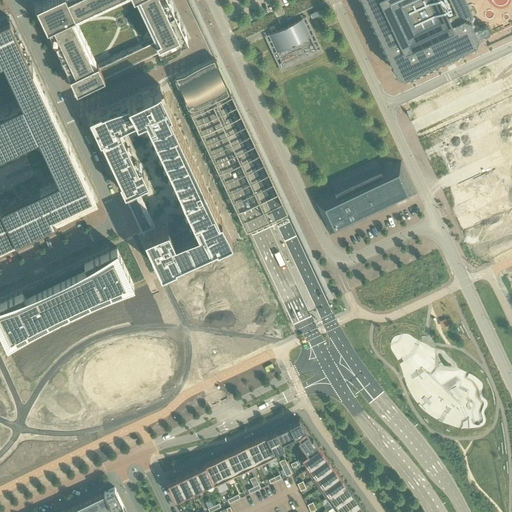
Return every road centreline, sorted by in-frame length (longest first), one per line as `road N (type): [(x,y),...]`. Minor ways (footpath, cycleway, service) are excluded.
road 1 (motorway): [(210,0),(448,511)]
road 2 (motorway): [(253,0),(489,511)]
road 3 (motorway): [(511,451),(298,0)]
road 4 (secondary): [(349,361),(175,0)]
road 5 (unclassified): [(211,0),(335,262),(437,222)]
road 6 (motorway): [(511,358),(338,0)]
road 7 (unclassified): [(0,278),(116,222),(14,0)]
road 8 (secondary): [(156,0),(310,336)]
road 9 (residential): [(146,450),(245,419),(333,379)]
road 10 (secondary): [(463,511),(349,361)]
road 11 (unclassified): [(511,380),(437,222)]
road 12 (secondary): [(333,379),(436,511)]
road 13 (residential): [(293,375),(146,450)]
road 14 (residential): [(511,43),(384,105)]
road 15 (unclassified): [(437,222),(384,105)]
